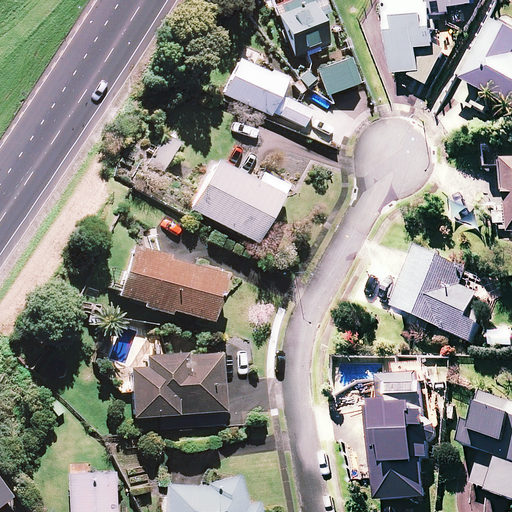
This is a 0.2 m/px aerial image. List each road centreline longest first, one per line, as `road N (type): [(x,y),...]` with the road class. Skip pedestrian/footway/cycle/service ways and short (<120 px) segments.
road 1 (residential): [(393,161),(318,290),(304,333),(320,511)]
road 2 (trunk): [(120,0),(0,193)]
road 3 (track): [(393,161),(490,0)]
